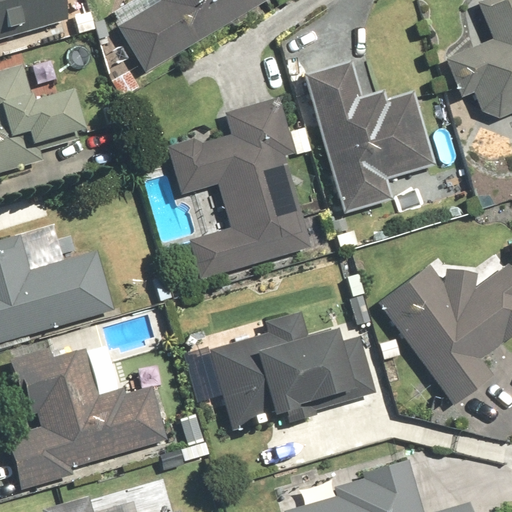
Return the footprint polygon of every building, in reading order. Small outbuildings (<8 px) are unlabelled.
[(0,0),(0,39),(51,25),(44,0),(0,0)] [(154,0),(156,3),(114,29),(139,71),(256,0),(154,0)] [(467,128),(511,111),(511,0),(488,0),(476,5),(491,45),(443,63),(467,128)] [(379,96),(360,102),(348,60),(295,75),(335,211),(387,196),(381,173),(425,160),(405,95),(380,102),(379,96)] [(0,68),(0,174),(42,163),(38,148),(78,136),(68,100),(34,110),(20,62),(0,68)] [(213,183),(225,227),(184,238),(194,274),(235,263),(235,262),(302,244),(276,145),(281,143),(270,102),(224,114),(230,137),(221,139),(219,132),(165,147),(177,193),(213,183)] [(0,336),(41,325),(55,321),(106,306),(90,251),(26,269),(17,238),(0,242),(0,336)] [(511,240),(501,243),(505,262),(511,260),(511,240)] [(485,377),(467,351),(511,321),(511,278),(501,261),(473,279),(437,276),(426,266),(376,300),(443,404),(485,377)] [(321,407),(320,405),(366,392),(348,329),(328,335),(326,327),(304,333),(297,309),(258,320),(262,332),(204,348),(228,433),(321,407)] [(143,378),(93,392),(78,339),(9,358),(29,427),(2,434),(16,481),(44,473),(100,457),(112,454),(161,440),(143,378)] [(334,492),(277,507),(277,511),(467,511),(464,498),(419,510),(406,460),(331,480),(334,492)] [(172,511),(171,507),(149,511),(87,511),(83,497),(29,511),(172,511)]
